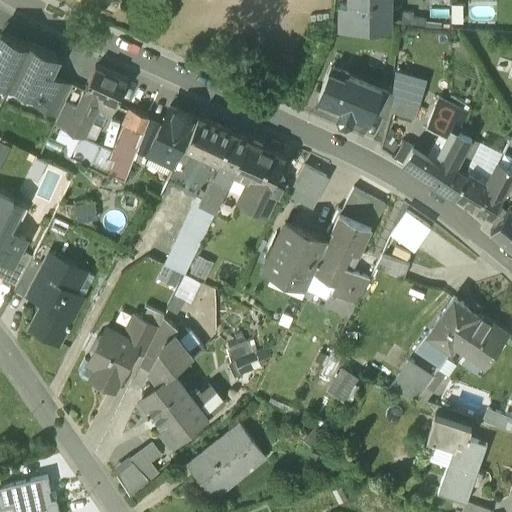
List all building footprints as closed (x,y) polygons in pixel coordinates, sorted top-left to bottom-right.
[(349,0),(350,4),(339,4),(338,27),(350,27),(389,28),(389,0),(349,0)] [(413,14),(402,12),(402,24),(413,25),(413,18),(413,14)] [(28,45),(1,32),(0,34),(0,77),(11,83),(12,81),(11,81),(29,46),(28,45)] [(57,57),(29,43),(28,45),(29,46),(11,81),(12,81),(37,94),(38,94),(49,72),(50,72),(57,57)] [(127,82),(95,66),(83,91),(116,105),(127,82)] [(382,91),(348,76),(349,73),(331,66),(318,95),(353,110),(352,113),(370,121),(373,113),(382,91)] [(390,111),(413,119),(427,80),(395,70),(390,95),(395,96),(390,111)] [(50,72),(49,72),(38,94),(37,94),(32,104),(56,115),(72,83),(50,72)] [(116,105),(83,91),(75,108),(74,110),(66,127),(78,133),(83,135),(97,107),(111,114),(116,105)] [(390,95),(382,91),(373,113),(388,119),(390,111),(395,96),(390,95)] [(75,108),(64,102),(54,121),(66,127),(74,110),(75,108)] [(196,119),(169,106),(161,124),(148,152),(174,164),(184,145),(196,119)] [(461,120),(435,107),(428,124),(452,137),(461,120)] [(148,116),(133,108),(128,110),(109,156),(114,158),(108,172),(124,179),(147,118),(148,116)] [(249,140),(198,116),(196,119),(184,145),(219,161),(204,191),(201,189),(198,195),(196,199),(215,209),(216,209),(233,172),(249,140)] [(161,124),(147,118),(137,146),(148,152),(161,124)] [(443,154),(437,162),(414,146),(413,148),(403,162),(455,197),(456,194),(457,194),(468,172),(467,171),(457,165),(464,152),(472,137),(458,130),(463,121),(461,120),(452,137),(443,154)] [(83,135),(78,133),(69,153),(91,163),(101,143),(83,135)] [(511,137),(509,136),(502,151),(511,156),(511,137)] [(249,140),(233,172),(249,180),(269,189),(285,157),(249,140)] [(402,141),(393,156),(402,162),(403,162),(413,148),(402,141)] [(487,181),(470,171),(468,170),(467,171),(468,172),(457,194),(491,215),(502,197),(508,184),(511,175),(511,156),(502,151),(487,181)] [(475,158),(464,152),(457,165),(467,171),(468,170),(475,158)] [(326,176),(304,165),(288,194),(311,206),(326,176)] [(269,189),(249,180),(236,207),(257,216),(269,189)] [(385,205),(354,188),(339,213),(370,227),(373,228),(385,205)] [(14,198),(0,190),(0,252),(13,259),(21,245),(26,235),(1,223),(14,198)] [(215,209),(196,199),(198,195),(197,195),(164,263),(184,272),(194,252),(215,209)] [(97,196),(85,198),(88,214),(100,212),(97,196)] [(511,206),(510,204),(490,231),(511,249),(511,206)] [(415,248),(431,222),(404,205),(388,230),(415,248)] [(370,227),(339,213),(332,229),(334,230),(315,269),(335,279),(343,263),(351,267),(370,227)] [(321,245),(281,228),(261,272),(302,290),(321,245)] [(454,236),(430,238),(432,258),(443,257),(443,253),(456,252),(454,236)] [(0,273),(17,282),(31,255),(33,251),(21,245),(13,259),(0,252),(0,273)] [(78,262),(50,247),(42,262),(28,288),(44,297),(30,323),(59,338),(83,292),(67,284),(78,262)] [(203,253),(194,267),(204,273),(213,260),(203,253)] [(409,262),(382,253),(375,265),(404,275),(409,262)] [(42,262),(31,255),(17,282),(28,288),(42,262)] [(351,267),(343,263),(335,279),(331,287),(347,295),(358,271),(351,267)] [(358,271),(347,295),(357,300),(369,276),(358,271)] [(454,295),(427,333),(450,350),(477,312),(454,295)] [(159,324),(133,311),(121,334),(121,335),(132,340),(133,346),(133,347),(144,353),(159,324)] [(494,324),(477,312),(456,342),(485,363),(506,333),(505,332),(504,333),(493,325),(494,324)] [(178,327),(163,316),(159,324),(144,353),(139,363),(150,368),(163,342),(175,333),(176,335),(178,327)] [(121,334),(106,326),(103,332),(97,334),(91,346),(92,352),(89,358),(99,363),(93,375),(112,386),(133,347),(133,346),(132,340),(121,335),(121,334)] [(190,393),(173,371),(192,356),(176,335),(175,333),(163,342),(150,368),(159,380),(142,393),(163,421),(159,423),(173,441),(207,415),(206,415),(212,410),(196,388),(190,393)] [(229,363),(234,375),(262,366),(258,353),(229,363)] [(431,377),(408,360),(389,386),(417,397),(431,377)] [(359,376),(342,366),(330,386),(348,396),(359,376)] [(511,426),(511,417),(487,408),(483,420),(511,431),(511,426)] [(472,425),(435,413),(427,436),(434,439),(434,438),(454,445),(459,433),(469,437),(471,433),(469,433),(472,425)] [(240,424),(190,462),(214,494),(264,456),(240,424)] [(454,445),(439,491),(466,501),(486,443),(469,437),(459,433),(454,445)] [(130,456),(149,478),(159,471),(151,462),(162,452),(152,440),(130,456)] [(149,478),(130,456),(114,468),(130,492),(149,478)] [(1,486),(0,486),(0,507),(19,503),(20,511),(59,511),(56,495),(51,496),(46,475),(39,477),(1,486)] [(466,501),(462,511),(489,511),(490,510),(466,501)] [(20,511),(19,503),(0,507),(0,511),(20,511)]
